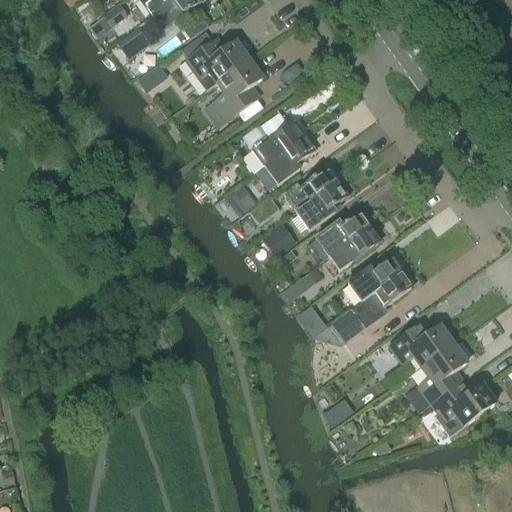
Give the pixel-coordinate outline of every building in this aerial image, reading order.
[(137,0),(151,19),(177,0),(137,0)] [(198,0),(177,0),(151,19),(156,27),(169,17),(174,24),(202,5),(198,0)] [(118,6),(117,7),(102,18),(111,31),(127,20),(118,6)] [(129,62),(137,56),(148,47),(136,31),(117,45),(129,62)] [(248,64),(234,45),(224,52),(216,41),(184,64),(206,94),(216,87),(248,64)] [(248,64),(216,87),(223,98),(213,105),(227,124),(250,108),(259,101),(251,90),(262,83),(248,64)] [(158,68),(152,72),(160,84),(166,80),(158,68)] [(263,170),(302,142),(303,141),(293,126),(266,146),(264,143),(250,153),(263,170)] [(296,168),(310,158),(314,155),(303,141),(302,142),(263,170),(277,189),(299,173),(296,168)] [(296,187),(282,197),(285,201),(290,208),(295,216),(336,186),(325,171),(299,191),(296,187)] [(336,186),(295,216),(312,238),(338,219),(332,211),(346,200),(336,186)] [(248,216),(239,202),(247,196),(241,187),(224,200),(240,221),(248,216)] [(258,229),(279,213),(269,200),(248,216),(258,229)] [(315,243),(307,249),(319,266),(327,260),(328,261),(369,232),(358,217),(341,229),(338,224),(314,242),(315,243)] [(296,247),(289,238),(281,227),(260,241),(275,262),(296,247)] [(369,232),(328,261),(338,275),(379,246),(369,232)] [(296,261),(291,254),(279,262),(284,269),(296,261)] [(368,271),(347,287),(355,299),(360,306),(401,276),(390,262),(372,276),(368,271)] [(314,273),(296,286),(303,295),(321,282),(314,273)] [(344,318),(330,328),(344,347),(374,325),(370,320),(411,291),(401,276),(360,306),(344,318)] [(310,310),(298,318),(304,326),(316,318),(310,310)] [(421,326),(411,332),(388,349),(402,368),(413,361),(420,371),(452,348),(439,329),(428,337),(421,326)] [(452,348),(420,371),(427,382),(417,389),(431,408),(454,391),(463,385),(456,375),(466,367),(452,348)] [(463,385),(454,391),(431,408),(444,427),(454,419),(462,430),(495,407),(481,388),(470,395),(463,385)] [(333,427),(350,414),(343,404),(326,417),(333,427)] [(392,455),(384,444),(373,451),(380,462),(392,455)] [(9,472),(0,474),(2,482),(11,479),(9,472)]
